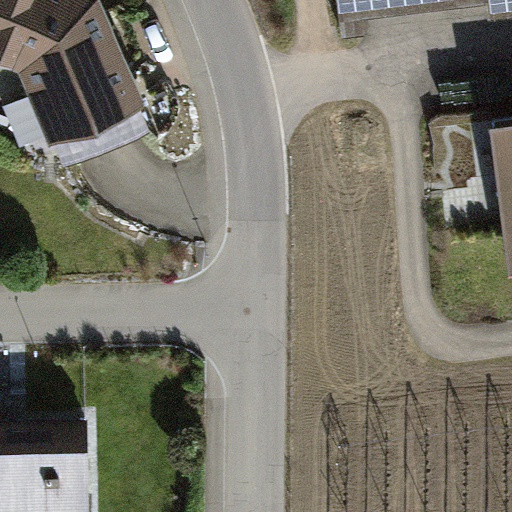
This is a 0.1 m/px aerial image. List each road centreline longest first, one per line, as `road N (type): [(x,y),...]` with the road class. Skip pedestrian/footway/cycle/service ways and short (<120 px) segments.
road 1 (residential): [(215,0),(247,90),(264,309)]
road 2 (residential): [(264,309),(0,312)]
road 3 (residential): [(264,309),(262,511)]
